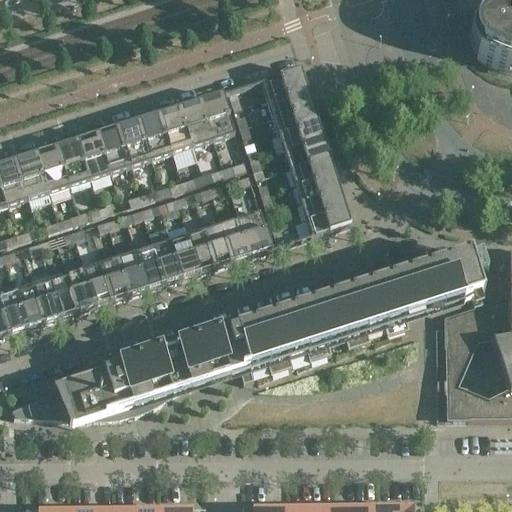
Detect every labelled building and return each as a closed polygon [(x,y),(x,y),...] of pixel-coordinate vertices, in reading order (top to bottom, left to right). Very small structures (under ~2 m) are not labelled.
[(511,10),(507,12),(502,14),(497,15),(493,17),(489,19),(485,21),(482,23),(475,28),(473,30),(472,32),(471,34),(470,36),(469,38),(469,41),(468,43),(468,46),(469,48),(469,50),(470,53),(470,54),(471,56),(472,58),(475,61),(476,62),(479,64),(484,68),(488,70),(494,72),(500,74),(507,76),(511,77),(511,10)] [(305,94),(300,76),(261,88),(267,106),(305,94)] [(311,111),(305,94),(267,106),(272,123),(311,111)] [(234,140),(222,103),(221,101),(200,108),(213,147),(234,140)] [(241,114),(238,104),(230,107),(233,117),(241,114)] [(213,147),(200,108),(180,114),(192,153),(213,147)] [(316,128),(311,111),(272,123),(278,141),(316,128)] [(192,153),(180,114),(159,121),(172,160),(192,153)] [(172,160),(159,121),(138,128),(151,166),(172,160)] [(247,131),(243,121),(235,124),(238,134),(247,131)] [(151,166),(138,128),(118,134),(130,173),(151,166)] [(322,145),(316,128),(278,141),(283,158),(322,145)] [(250,141),(247,131),(238,134),(241,144),(250,141)] [(130,173),(118,134),(97,141),(110,180),(130,173)] [(110,180),(97,141),(77,147),(89,186),(110,180)] [(327,162),(322,145),(283,158),(289,175),(327,162)] [(89,186),(77,147),(56,154),(69,193),(89,186)] [(69,193),(56,154),(36,161),(48,199),(69,193)] [(258,166),(255,156),(246,158),(249,168),(258,166)] [(48,199),(36,161),(15,167),(28,206),(48,199)] [(333,179),(327,162),(289,175),(294,192),(333,179)] [(261,176),(258,166),(249,168),(253,178),(261,176)] [(28,206),(15,167),(0,172),(0,190),(7,213),(28,206)] [(246,176),(243,168),(231,171),(234,180),(246,176)] [(224,183),(222,174),(210,178),(212,187),(224,183)] [(338,197),(333,179),(294,192),(300,209),(338,197)] [(250,190),(247,182),(235,185),(238,194),(250,190)] [(195,192),(193,184),(180,188),(183,196),(195,192)] [(183,196),(180,188),(168,192),(171,200),(183,196)] [(269,200),(266,190),(257,193),(260,203),(269,200)] [(222,199),(219,191),(209,194),(212,202),(222,199)] [(212,202),(209,194),(199,197),(202,206),(212,202)] [(154,205),(152,197),(139,201),(142,209),(154,205)] [(344,214),(338,197),(300,209),(305,226),(344,214)] [(272,210),(269,200),(260,203),(264,213),(272,210)] [(142,209),(139,201),(127,205),(130,213),(142,209)] [(187,210),(185,202),(175,205),(177,213),(187,210)] [(177,213),(175,205),(165,208),(168,217),(177,213)] [(113,219),(110,210),(98,214),(101,222),(113,219)] [(153,221),(150,213),(140,216),(143,224),(153,221)] [(101,222),(98,214),(86,218),(89,226),(101,222)] [(350,232),(344,214),(305,226),(311,244),(350,232)] [(143,224),(140,216),(131,219),(133,228),(143,224)] [(272,257),(259,218),(238,225),(250,264),(272,257)] [(72,232),(69,223),(57,227),(60,236),(72,232)] [(119,232),(116,224),(106,227),(109,235),(119,232)] [(280,234),(277,224),(268,227),(271,237),(280,234)] [(250,264),(238,225),(221,230),(233,269),(250,264)] [(60,236),(57,227),(45,231),(48,240),(60,236)] [(109,235),(106,227),(96,230),(99,239),(109,235)] [(233,269),(221,230),(203,236),(216,275),(233,269)] [(283,244),(280,234),(271,237),(275,247),(283,244)] [(84,243),(82,235),(72,238),(75,246),(84,243)] [(216,275),(203,236),(186,241),(199,280),(216,275)] [(31,245),(28,237),(16,240),(19,249),(31,245)] [(75,246),(72,238),(62,241),(65,250),(75,246)] [(19,249),(16,240),(4,244),(6,253),(19,249)] [(199,280),(186,241),(169,247),(182,286),(199,280)] [(50,254),(48,246),(38,249),(40,257),(50,254)] [(182,286),(169,247),(152,252),(164,291),(182,286)] [(40,257),(38,249),(28,252),(30,261),(40,257)] [(164,291),(152,252),(135,258),(147,297),(164,291)] [(16,265),(13,257),(3,260),(6,268),(16,265)] [(147,297),(135,258),(118,263),(130,302),(147,297)] [(405,326),(482,301),(472,270),(478,269),(478,268),(483,266),(482,261),(470,264),(469,261),(351,299),(367,349),(408,336),(405,326)] [(511,261),(510,261),(508,261),(508,301),(445,322),(445,323),(443,323),(443,354),(444,354),(446,428),(467,428),(467,427),(511,426),(511,261)] [(130,302),(118,263),(101,269),(113,308),(130,302)] [(113,308),(101,269),(83,274),(96,313),(113,308)] [(96,313),(83,274),(66,280),(79,319),(96,313)] [(79,319),(66,280),(49,285),(62,324),(79,319)] [(62,324),(49,285),(32,291),(44,330),(62,324)] [(44,330),(32,291),(15,296),(27,335),(44,330)] [(27,335),(15,296),(0,300),(0,308),(10,341),(27,335)] [(367,349),(351,299),(312,311),(329,362),(367,349)] [(0,343),(10,341),(0,308),(0,343)] [(329,362),(312,311),(274,324),(290,374),(329,362)] [(290,374),(274,324),(235,336),(248,377),(239,379),(243,389),(290,374)] [(248,377),(235,336),(233,337),(233,335),(219,339),(219,341),(154,362),(182,398),(230,382),(228,378),(227,376),(237,373),(239,379),(248,377)] [(182,398),(154,362),(153,360),(119,374),(119,372),(118,372),(118,373),(104,378),(104,377),(103,377),(103,378),(58,393),(60,398),(11,417),(13,424),(68,427),(71,434),(90,427),(98,428),(104,427),(110,427),(116,426),(119,426),(134,422),(142,419),(149,416),(156,412),(182,398)]
